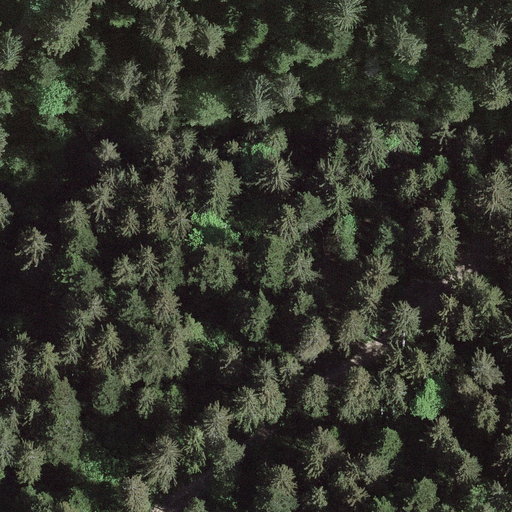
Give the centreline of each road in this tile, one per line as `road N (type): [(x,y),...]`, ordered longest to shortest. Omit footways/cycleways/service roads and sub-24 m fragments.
road 1 (track): [(145,511),(511,240)]
road 2 (track): [(74,0),(0,135)]
